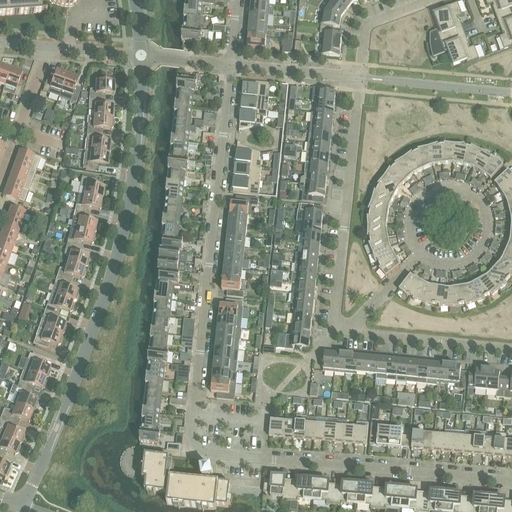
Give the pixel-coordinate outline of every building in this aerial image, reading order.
[(0,0),(0,16),(46,13),(42,13),(40,0),(0,0)] [(201,15),(202,0),(186,0),(185,8),(184,13),(201,15)] [(323,11),(341,19),(346,12),(331,0),(323,11)] [(348,0),(331,0),(346,12),(352,4),(348,0)] [(497,20),(511,15),(504,0),(484,0),(487,6),(493,4),(494,7),(492,7),(497,20)] [(451,38),(464,33),(459,20),(458,20),(457,18),(462,16),(458,3),(446,8),(447,11),(441,13),(451,38)] [(251,4),(250,15),(268,17),(269,6),(251,4)] [(323,11),(321,25),(339,28),(341,19),(323,11)] [(183,30),(200,32),(201,15),(184,13),(184,19),(183,30)] [(453,66),(460,63),(451,38),(441,13),(434,16),(440,32),(438,33),(437,31),(430,33),(430,38),(430,41),(430,44),(430,47),(430,49),(431,52),(432,55),(433,59),(446,54),(445,52),(448,51),(453,66)] [(249,26),(267,28),(268,17),(250,15),(249,26)] [(499,37),(504,50),(511,46),(511,18),(511,15),(497,20),(502,34),(504,33),(505,35),(499,37)] [(339,28),(321,25),(320,33),(323,34),(322,45),(341,47),(342,40),(341,40),(342,36),(332,35),(333,27),(339,28)] [(249,26),(248,37),(266,38),(267,28),(249,26)] [(202,32),(200,32),(183,30),(182,42),(186,42),(185,42),(192,43),(199,43),(199,49),(207,49),(207,43),(208,32),(202,31),(202,32)] [(469,46),(464,33),(451,38),(460,63),(466,61),(467,64),(479,59),(474,47),(469,49),(468,47),(469,46)] [(266,38),(248,37),(247,48),(265,50),(266,38)] [(293,41),(288,41),(283,40),(282,53),(291,54),(292,48),(293,41)] [(341,47),(322,45),(321,56),(339,58),(340,53),(341,47)] [(0,85),(4,87),(11,69),(10,69),(9,67),(3,65),(1,66),(0,65),(0,85)] [(12,70),(11,69),(4,87),(2,92),(19,98),(24,86),(18,84),(22,74),(20,73),(19,71),(14,69),(12,70)] [(59,98),(67,75),(66,75),(65,73),(59,71),(58,72),(56,71),(55,71),(56,72),(52,81),(47,79),(42,92),(59,98)] [(68,75),(67,75),(59,98),(76,104),(80,91),(75,89),(78,80),(79,80),(79,79),(77,79),(76,77),(70,75),(68,75)] [(178,78),(177,90),(194,92),(196,92),(196,93),(197,81),(200,82),(200,75),(196,75),(195,81),(189,80),(189,79),(182,79),(179,79),(179,78),(178,78)] [(89,90),(89,100),(105,100),(105,94),(113,95),(114,95),(114,93),(115,92),(115,86),(114,84),(114,82),(113,82),(113,83),(106,82),(104,81),(98,81),(97,82),(96,82),(95,89),(89,90)] [(243,96),(269,98),(266,98),(267,91),(269,91),(270,84),(244,82),(243,96)] [(311,102),(316,103),(335,105),(335,98),(336,94),(317,92),(317,89),(312,88),(311,102)] [(176,102),(175,107),(192,109),(194,92),(177,90),(177,91),(176,102)] [(243,96),(241,109),(267,112),(265,111),(265,105),(268,105),(269,98),(243,96)] [(105,100),(89,100),(88,110),(94,111),(94,117),(112,118),(112,117),(114,116),(114,110),(113,108),(113,106),(112,106),(112,107),(104,106),(105,100)] [(316,103),(315,114),(333,116),(334,112),(335,105),(316,103)] [(174,125),(190,126),(192,109),(175,107),(174,113),(175,113),(174,125)] [(241,109),(239,131),(263,126),(264,118),(267,119),(267,112),(241,109)] [(315,114),(312,114),(311,123),(332,126),(333,116),(315,114)] [(87,124),(86,134),(100,135),(102,135),(103,130),(111,130),(111,131),(112,129),(113,127),(114,121),(112,120),(112,118),(94,117),(88,117),(87,124)] [(311,123),(309,134),(331,136),(332,126),(311,123)] [(172,136),(171,142),(188,144),(190,126),(174,125),(172,137),(172,136)] [(102,135),(100,135),(86,134),(86,144),(85,151),(91,152),(109,154),(109,153),(111,152),(111,146),(110,144),(110,142),(102,141),(102,135)] [(330,146),(331,136),(309,134),(309,136),(308,144),(314,144),(330,146)] [(198,145),(188,144),(171,142),(171,147),(170,158),(169,159),(186,161),(188,150),(198,151),(198,145)] [(306,154),(313,154),(329,156),(330,146),(314,144),(308,144),(306,154)] [(236,166),(261,169),(262,162),(259,162),(260,154),(238,145),(236,166)] [(433,166),(443,165),(441,147),(438,147),(438,145),(428,149),(433,166)] [(445,147),(441,147),(443,165),(453,164),(455,146),(444,145),(445,147)] [(465,146),(455,146),(453,164),(463,166),(468,149),(464,148),(465,146)] [(471,149),(468,149),(463,166),(473,169),(480,152),(471,147),(471,149)] [(419,152),(416,154),(423,170),(433,166),(428,149),(418,151),(419,152)] [(15,162),(37,170),(41,159),(19,151),(15,162)] [(98,171),(99,165),(107,166),(108,164),(109,163),(110,157),(109,155),(109,154),(91,152),(85,151),(83,169),(98,171)] [(482,174),(492,159),(489,157),(490,155),(480,152),(473,169),(482,174)] [(414,175),(423,170),(416,154),(413,155),(412,153),(404,160),(414,175)] [(329,156),(313,154),(306,154),(305,164),(328,166),(329,156)] [(169,159),(168,170),(185,172),(187,172),(187,173),(188,173),(188,171),(194,172),(195,163),(189,162),(189,160),(188,160),(188,161),(186,161),(169,159)] [(495,161),(492,159),(482,174),(491,180),(492,180),(492,179),(495,176),(496,175),(498,172),(499,172),(499,171),(502,168),(503,169),(503,168),(502,167),(503,166),(496,159),(495,161)] [(396,166),(394,169),(406,182),(414,175),(404,160),(395,165),(396,166)] [(10,174),(33,182),(37,170),(15,162),(10,174)] [(328,166),(305,164),(304,174),(327,176),(328,166)] [(236,166),(234,180),(260,183),(261,176),(258,176),(259,169),(261,169),(236,166)] [(390,169),(384,178),(399,189),(406,182),(394,169),(391,171),(390,169)] [(185,172),(168,170),(168,171),(169,171),(168,182),(167,182),(167,187),(183,189),(185,172)] [(495,184),(501,193),(511,185),(511,174),(508,171),(507,172),(506,172),(507,173),(504,176),(503,175),(503,176),(500,179),(499,180),(496,183),(495,183),(495,184)] [(6,185),(10,186),(29,193),(33,182),(10,174),(6,185)] [(327,176),(304,174),(304,177),(302,178),(300,180),(300,184),(326,187),(327,180),(327,176)] [(78,195),(84,196),(102,199),(102,198),(104,197),(105,191),(104,189),(104,187),(104,188),(96,186),(97,180),(81,177),(79,187),(78,195)] [(379,187),(378,190),(394,198),(399,189),(384,178),(378,186),(379,187)] [(260,183),(234,180),(233,194),(259,197),(260,183)] [(301,196),(302,196),(302,202),(314,203),(315,197),(325,198),(325,194),(326,187),(300,184),(300,189),(300,191),(302,192),(301,196)] [(29,193),(10,186),(6,185),(2,197),(24,205),(29,193)] [(417,193),(421,190),(420,189),(420,190),(416,185),(413,188),(417,193)] [(511,185),(501,193),(507,201),(511,199),(511,185)] [(167,193),(165,205),(182,206),(183,189),(167,187),(166,193),(167,193)] [(413,196),(414,197),(417,193),(413,188),(409,192),(413,196)] [(394,198),(378,190),(376,193),(375,192),(372,202),(389,207),(394,198)] [(77,202),(74,212),(88,215),(90,215),(91,209),(99,211),(100,211),(100,209),(102,208),(103,202),(102,201),(102,199),(84,196),(78,195),(77,202)] [(230,215),(248,217),(251,217),(252,206),(258,207),(259,200),(236,197),(235,204),(231,203),(230,215)] [(370,212),(370,215),(388,218),(389,207),(372,202),(368,211),(370,212)] [(163,216),(163,222),(180,224),(182,206),(165,205),(164,217),(163,216)] [(303,223),(322,225),(323,218),(323,214),(313,212),(314,206),(301,205),(301,211),(304,212),(303,223)] [(6,219),(8,219),(22,224),(26,213),(25,213),(11,208),(10,208),(6,219)] [(78,224),(76,230),(94,234),(95,233),(96,232),(98,226),(97,224),(97,222),(96,223),(89,221),(90,215),(74,212),(72,221),(78,224)] [(247,227),(248,217),(230,215),(229,226),(247,227)] [(367,218),(368,228),(386,228),(388,218),(370,215),(369,218),(367,218)] [(6,219),(3,229),(18,234),(22,224),(8,219),(6,219)] [(163,227),(162,239),(178,241),(180,224),(163,222),(162,227),(163,227)] [(322,225),(303,223),(302,234),(321,236),(321,232),(322,225)] [(229,226),(228,236),(246,238),(247,227),(229,226)] [(370,238),(370,241),(388,238),(386,228),(368,228),(368,238),(370,238)] [(0,239),(14,244),(18,234),(3,229),(0,236),(0,239)] [(69,236),(66,245),(81,249),(83,244),(91,246),(92,244),(94,243),(95,237),(94,235),(94,234),(76,230),(75,236),(69,236)] [(320,246),(321,236),(302,234),(304,234),(303,244),(320,246)] [(228,236),(226,247),(244,249),(246,238),(228,236)] [(373,254),(390,248),(388,238),(370,241),(371,245),(369,245),(373,254)] [(0,239),(0,250),(11,255),(14,244),(0,239)] [(183,241),(178,241),(162,239),(161,240),(160,240),(160,241),(159,242),(159,243),(158,244),(158,245),(158,246),(159,247),(159,248),(159,249),(160,250),(160,251),(160,250),(179,252),(181,252),(181,253),(182,253),(183,241)] [(320,246),(303,244),(302,254),(319,256),(320,246)] [(81,249),(66,245),(64,255),(69,257),(67,264),(85,269),(85,268),(87,267),(89,261),(88,259),(88,257),(80,255),(81,249)] [(226,247),(225,258),(243,260),(244,249),(226,247)] [(395,257),(390,248),(373,254),(376,264),(377,263),(379,266),(395,257)] [(0,262),(7,265),(11,255),(0,250),(0,262)] [(160,251),(159,261),(178,263),(179,252),(160,250),(160,251)] [(511,254),(506,252),(502,261),(511,267),(511,254)] [(319,256),(302,254),(298,254),(297,255),(297,257),(296,257),(296,260),(296,263),(297,263),(297,264),(318,266),(319,256)] [(483,258),(488,263),(491,259),(487,255),(487,254),(483,258)] [(400,266),(395,257),(379,266),(381,269),(379,270),(386,278),(387,277),(388,278),(388,277),(391,274),(392,274),(392,273),(395,271),(396,270),(399,267),(400,267),(400,266)] [(242,271),(243,260),(225,258),(224,269),(242,271)] [(488,263),(483,258),(480,262),(485,266),(488,263)] [(159,261),(158,271),(177,273),(178,263),(159,261)] [(511,267),(502,261),(495,269),(508,281),(510,279),(511,280),(511,279),(511,267)] [(59,269),(56,278),(69,283),(71,283),(73,277),(81,280),(81,281),(82,278),(84,278),(85,272),(84,270),(85,269),(67,264),(65,270),(59,269)] [(318,266),(297,264),(296,265),(295,265),(294,273),(296,274),(300,275),(317,276),(318,266)] [(426,267),(424,271),(423,273),(428,276),(431,270),(426,267)] [(224,269),(223,280),(241,282),(242,271),(224,269)] [(495,269),(488,276),(499,291),(507,285),(506,283),(508,281),(495,269)] [(179,273),(177,273),(158,271),(157,272),(156,273),(156,274),(155,275),(155,276),(155,277),(155,278),(155,279),(156,280),(156,281),(156,282),(157,282),(173,284),(178,285),(179,285),(180,273),(179,273)] [(299,285),(315,287),(317,276),(300,275),(296,274),(295,284),(299,285)] [(408,296),(411,297),(419,281),(410,276),(410,277),(409,277),(407,281),(406,280),(406,281),(404,285),(403,284),(403,285),(403,286),(400,289),(400,288),(399,289),(400,290),(399,291),(407,298),(408,296)] [(488,276),(479,281),(487,297),(490,296),(491,297),(499,291),(488,276)] [(71,283),(69,283),(56,278),(53,288),(51,295),(56,297),(74,303),(74,302),(76,301),(78,295),(77,293),(78,291),(77,291),(69,289),(71,283)] [(240,292),(241,282),(223,280),(222,291),(227,291),(227,297),(244,299),(244,293),(240,292)] [(423,304),(429,286),(419,281),(411,297),(414,299),(413,301),(423,304)] [(485,299),(487,297),(479,281),(470,286),(476,303),(485,301),(485,299)] [(172,301),(173,284),(157,282),(156,294),(155,294),(155,299),(172,301)] [(315,287),(299,285),(298,295),(314,297),(315,287)] [(439,288),(429,286),(423,304),(432,307),(433,305),(436,306),(439,288)] [(476,303),(470,286),(459,288),(463,306),(466,305),(466,307),(476,303)] [(449,308),(449,290),(439,288),(436,306),(439,307),(439,308),(449,308)] [(459,288),(449,290),(449,308),(459,308),(459,306),(463,306),(459,288)] [(314,297),(298,295),(293,294),(292,304),(293,305),(297,305),(313,307),(314,297)] [(48,302),(45,311),(58,316),(60,316),(62,311),(69,314),(70,314),(70,312),(72,311),(74,306),(73,304),(74,303),(56,297),(51,295),(48,302)] [(155,305),(154,317),(170,318),(172,301),(155,299),(154,305),(155,305)] [(220,306),(219,317),(243,319),(244,309),(243,308),(243,302),(226,300),(226,306),(220,306)] [(312,317),(313,307),(297,305),(293,305),(292,310),(294,311),(294,314),(294,315),(312,317)] [(60,316),(58,316),(45,311),(39,327),(45,330),(62,336),(62,335),(64,334),(66,328),(65,326),(66,324),(65,324),(65,325),(58,322),(60,316)] [(27,316),(20,314),(18,320),(25,322),(27,316)] [(292,326),(311,328),(312,321),(312,317),(294,315),(292,326)] [(170,318),(154,317),(152,329),(151,334),(168,336),(170,318)] [(243,319),(219,317),(218,328),(241,330),(243,319)] [(291,336),(310,338),(310,335),(311,335),(311,328),(292,326),(291,336)] [(61,337),(62,336),(45,330),(39,327),(33,344),(48,350),(50,344),(57,347),(58,347),(58,345),(60,345),(62,339),(61,337)] [(239,341),(240,341),(241,341),(242,330),(241,330),(218,328),(217,339),(239,341)] [(149,351),(166,353),(168,336),(151,334),(151,339),(150,351),(149,351)] [(294,348),(298,349),(300,352),(303,349),(309,350),(310,338),(291,336),(286,336),(285,349),(294,350),(294,348)] [(217,339),(216,350),(234,351),(238,352),(239,341),(217,339)] [(264,348),(263,356),(275,357),(276,349),(264,348)] [(234,351),(216,350),(215,360),(233,362),(237,363),(238,352),(234,351)] [(166,353),(149,351),(148,362),(165,364),(167,364),(167,365),(168,365),(169,353),(168,353),(166,353)] [(44,360),(42,359),(29,354),(23,371),(46,379),(47,378),(48,378),(50,372),(50,370),(50,368),(42,366),(44,360)] [(323,372),(334,373),(336,355),(325,354),(323,372)] [(340,355),(336,355),(334,373),(345,374),(347,356),(340,355)] [(354,356),(347,356),(345,374),(356,375),(358,357),(354,356)] [(366,374),(368,358),(358,357),(356,375),(356,376),(357,373),(366,374)] [(378,359),(368,358),(366,374),(376,375),(378,359)] [(376,380),(386,381),(388,360),(378,359),(376,375),(376,380)] [(233,362),(215,360),(213,371),(231,373),(236,373),(237,363),(233,362)] [(396,382),(398,361),(388,360),(386,381),(396,382)] [(409,362),(398,361),(396,382),(406,383),(409,362)] [(147,374),(146,379),(163,381),(165,364),(148,362),(148,363),(149,363),(147,374)] [(417,384),(419,363),(409,362),(406,383),(417,384)] [(429,364),(419,363),(417,384),(427,385),(427,384),(429,364)] [(437,384),(439,365),(429,364),(427,384),(434,384),(434,386),(436,386),(437,384)] [(437,384),(448,385),(450,366),(443,365),(439,365),(437,384)] [(457,367),(450,366),(448,385),(455,386),(454,389),(465,390),(466,378),(460,377),(461,367),(457,367)] [(486,391),(488,371),(482,370),(481,371),(477,371),(476,376),(469,376),(468,389),(486,391)] [(32,393),(34,388),(41,390),(41,391),(42,391),(43,389),(44,388),(46,383),(46,381),(46,379),(23,371),(17,387),(32,393)] [(213,371),(212,382),(236,385),(237,374),(236,373),(231,373),(213,371)] [(495,371),(488,371),(486,391),(498,392),(497,398),(504,399),(506,379),(499,379),(500,373),(495,373),(495,371)] [(146,385),(145,397),(161,398),(163,381),(146,379),(146,385)] [(236,385),(212,382),(211,393),(216,394),(216,400),(234,402),(236,385)] [(319,386),(311,385),(310,397),(317,398),(319,386)] [(16,405),(16,406),(33,413),(34,412),(36,411),(38,405),(37,403),(38,401),(37,401),(37,402),(30,398),(32,393),(30,392),(17,387),(12,386),(9,394),(13,397),(11,403),(16,405)] [(160,416),(161,398),(145,397),(144,409),(143,409),(143,414),(160,416)] [(186,407),(187,401),(182,401),(170,399),(170,406),(186,407)] [(0,418),(17,425),(19,426),(21,420),(28,423),(28,424),(29,424),(29,422),(31,421),(34,416),(33,414),(33,413),(16,406),(14,412),(4,410),(0,418)] [(141,431),(158,433),(160,416),(143,414),(142,419),(143,419),(142,431),(141,431)] [(294,441),(304,442),(307,418),(296,417),(296,423),(294,441)] [(17,425),(0,418),(0,428),(0,429),(0,436),(20,445),(20,444),(22,444),(24,438),(24,436),(25,434),(24,434),(16,431),(19,426),(17,425)] [(315,443),(316,425),(317,419),(307,418),(304,442),(315,443)] [(327,420),(326,426),(325,444),(335,445),(337,426),(337,421),(327,420)] [(273,439),(284,440),(286,422),(271,421),(269,438),(273,438),(273,439)] [(345,446),(347,427),(347,422),(337,421),(337,426),(335,445),(345,446)] [(284,440),(294,441),(296,423),(286,422),(284,440)] [(357,423),(357,428),(355,447),(366,447),(368,429),(368,424),(357,423)] [(377,447),(389,448),(391,430),(391,426),(379,425),(378,434),(376,434),(377,424),(371,424),(370,445),(377,446),(377,447)] [(315,443),(325,444),(326,426),(316,425),(315,443)] [(345,446),(355,447),(357,428),(347,427),(345,446)] [(403,431),(391,430),(389,448),(401,449),(401,448),(409,449),(410,437),(402,436),(403,431)] [(160,433),(158,433),(141,431),(140,443),(140,442),(144,443),(143,443),(150,444),(159,444),(159,445),(160,433)] [(411,451),(423,452),(424,434),(413,433),(411,451)] [(423,452),(433,453),(434,435),(424,434),(423,452)] [(433,453),(443,454),(444,436),(434,435),(433,453)] [(0,456),(3,457),(5,458),(7,453),(14,456),(15,457),(16,455),(18,454),(20,448),(19,447),(20,445),(0,436),(0,456)] [(443,454),(453,455),(455,437),(444,436),(443,454)] [(453,455),(463,456),(465,438),(455,437),(453,455)] [(475,438),(465,438),(463,456),(473,457),(475,438)] [(485,439),(475,438),(473,457),(484,458),(485,439)] [(494,459),(495,440),(485,439),(484,458),(494,459)] [(505,441),(495,440),(494,459),(504,460),(505,441)] [(217,483),(213,482),(171,478),(172,462),(169,462),(169,457),(145,455),(143,480),(146,480),(145,492),(148,492),(147,495),(148,495),(149,492),(155,493),(154,495),(155,495),(155,493),(168,495),(167,505),(179,506),(179,509),(180,509),(180,507),(203,509),(203,511),(204,509),(216,511),(216,507),(228,508),(228,505),(231,506),(231,505),(228,504),(229,498),(231,499),(231,498),(229,498),(231,484),(219,483),(217,483)] [(5,458),(3,457),(0,456),(0,475),(5,478),(5,479),(6,477),(8,476),(10,470),(10,468),(11,467),(10,466),(10,467),(2,463),(5,458)] [(203,479),(213,477),(211,468),(201,469),(203,479)] [(272,481),(266,480),(265,480),(264,493),(271,494),(271,497),(283,498),(283,501),(290,502),(292,481),(285,481),(285,479),(272,477),(272,481)] [(299,482),(292,481),(290,502),(298,503),(298,500),(312,501),(314,481),(305,480),(305,481),(299,481),(299,482)] [(314,481),(312,501),(327,502),(327,505),(334,506),(336,485),(329,485),(329,483),(323,483),(323,482),(314,481)] [(343,486),(336,485),(334,506),(342,507),(342,504),(356,505),(358,485),(349,484),(349,485),(343,484),(343,486)] [(358,485),(356,505),(371,506),(371,509),(378,510),(380,489),(373,489),(373,487),(367,487),(367,486),(358,485)] [(387,490),(380,489),(378,510),(386,511),(386,508),(400,509),(402,489),(393,488),(393,489),(387,488),(387,490)] [(402,489),(400,509),(415,511),(414,511),(422,511),(424,494),(417,493),(417,491),(411,491),(411,490),(402,489)] [(431,494),(424,494),(422,511),(444,511),(446,494),(437,493),(431,493),(431,494)] [(446,494),(444,511),(466,511),(468,498),(461,497),(461,496),(455,495),(455,494),(446,494)] [(475,499),(468,498),(466,511),(488,511),(490,498),(481,497),(481,498),(475,497),(475,499)] [(499,499),(490,498),(488,511),(511,511),(511,502),(505,502),(505,500),(499,499)]
